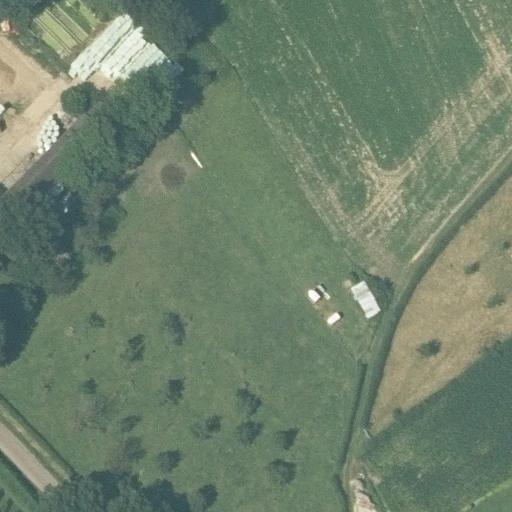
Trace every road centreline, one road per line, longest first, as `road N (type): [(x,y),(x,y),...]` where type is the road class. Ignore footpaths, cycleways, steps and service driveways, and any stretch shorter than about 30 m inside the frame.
road 1 (track): [(404,281),(350,259),(227,57),(167,0)]
road 2 (track): [(404,281),(358,411),(347,465),(352,511)]
road 3 (track): [(511,150),(404,281)]
